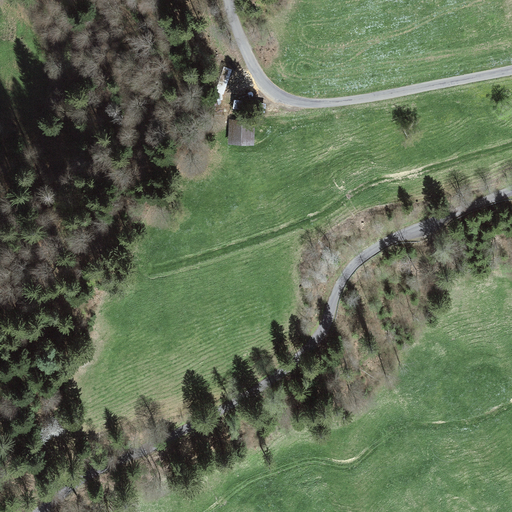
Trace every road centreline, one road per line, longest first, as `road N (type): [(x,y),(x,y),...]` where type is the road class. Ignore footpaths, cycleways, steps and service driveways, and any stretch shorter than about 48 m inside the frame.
road 1 (unclassified): [(511,189),(379,245),(347,272),(310,347),(178,433),(90,472),(38,511)]
road 2 (unclassified): [(227,0),(252,66),(292,100),(359,99),(511,69)]
